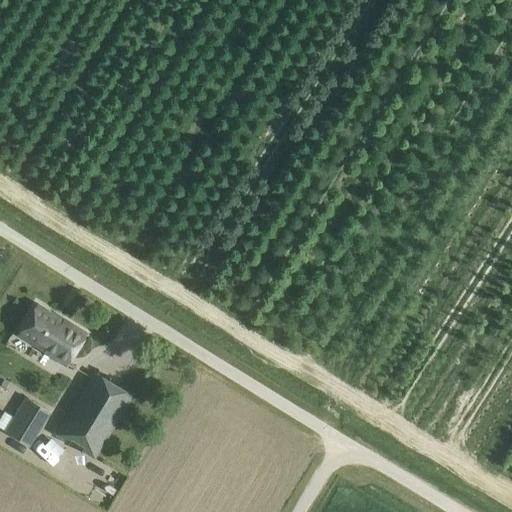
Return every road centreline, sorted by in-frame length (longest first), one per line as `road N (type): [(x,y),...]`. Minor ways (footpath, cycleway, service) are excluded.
road 1 (unclassified): [(341,446),(31,240)]
road 2 (residential): [(448,511),(341,446)]
